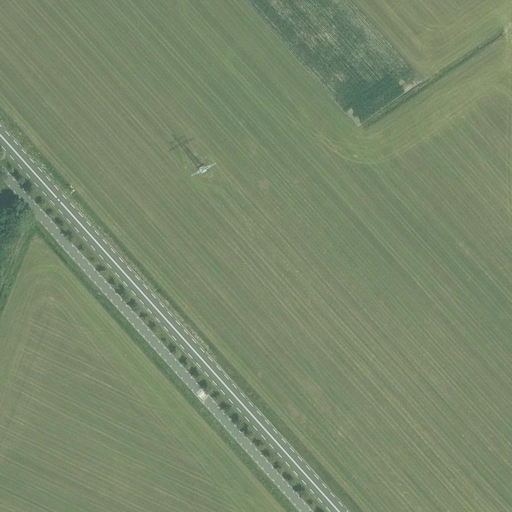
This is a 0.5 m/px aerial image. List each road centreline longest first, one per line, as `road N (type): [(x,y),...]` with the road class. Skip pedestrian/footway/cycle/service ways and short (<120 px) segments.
road 1 (primary): [(340,511),(0,134)]
road 2 (unclassified): [(307,511),(0,171)]
